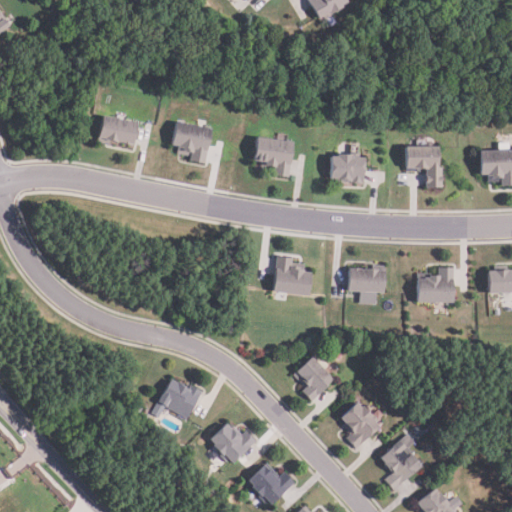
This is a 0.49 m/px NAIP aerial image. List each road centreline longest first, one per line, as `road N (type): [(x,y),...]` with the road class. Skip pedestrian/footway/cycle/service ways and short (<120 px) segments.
road 1 (residential): [(0,184),(45,175),(83,179),(385,227),(511,224)]
road 2 (residential): [(0,184),(37,272),(113,324),(226,364),(367,511)]
road 3 (residential): [(101,511),(0,402)]
